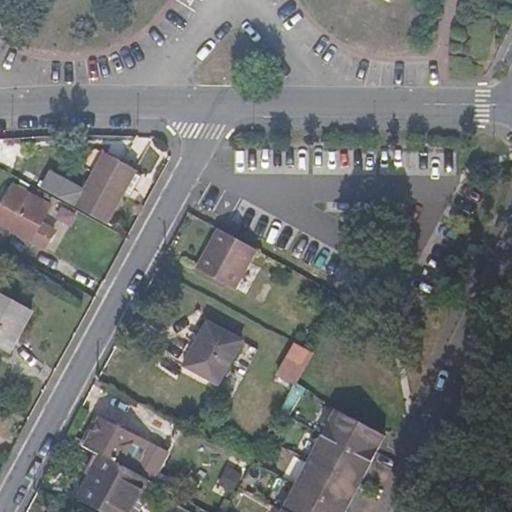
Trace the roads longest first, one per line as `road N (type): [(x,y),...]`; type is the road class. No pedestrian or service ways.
road 1 (residential): [(0,511),(222,104)]
road 2 (residential): [(511,248),(382,511)]
road 3 (residential): [(222,104),(511,106)]
road 4 (residential): [(0,107),(222,104)]
